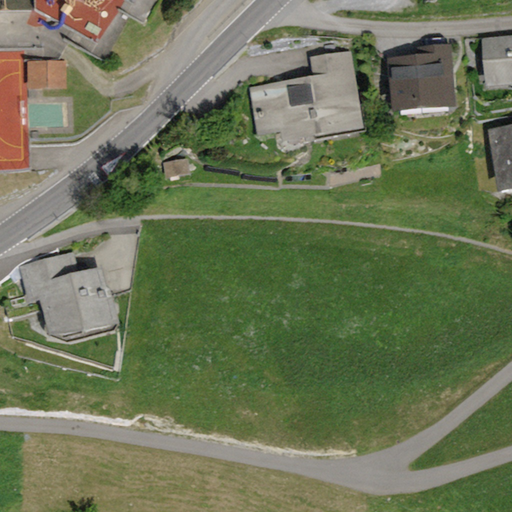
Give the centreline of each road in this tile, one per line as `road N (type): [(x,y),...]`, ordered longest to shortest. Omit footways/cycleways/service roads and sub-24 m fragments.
road 1 (unclassified): [(437,416),(249,428),(0,421)]
road 2 (tertiary): [(0,242),(145,129),(271,0)]
